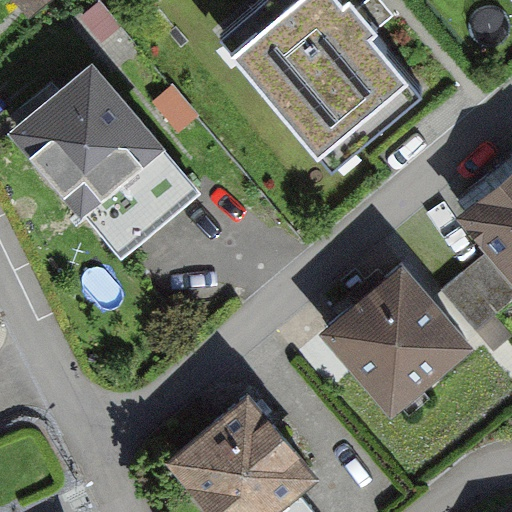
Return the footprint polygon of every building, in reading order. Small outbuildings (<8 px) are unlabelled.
[(46,0),(14,0),(27,15),(46,0)] [(333,165),(423,89),(365,22),(346,0),(281,0),(230,44),(333,165)] [(93,56),(13,122),(85,209),(165,143),(93,56)] [(511,155),(459,199),(511,263),(511,155)] [(320,320),(392,403),(476,331),(404,248),(320,320)] [(442,287),(478,328),(511,299),(511,281),(485,250),(442,287)] [(322,463),(273,406),(275,404),(250,376),(166,448),(221,511),(263,511),(294,486),(322,463)] [(316,511),(315,510),(294,486),(263,511),(316,511)]
